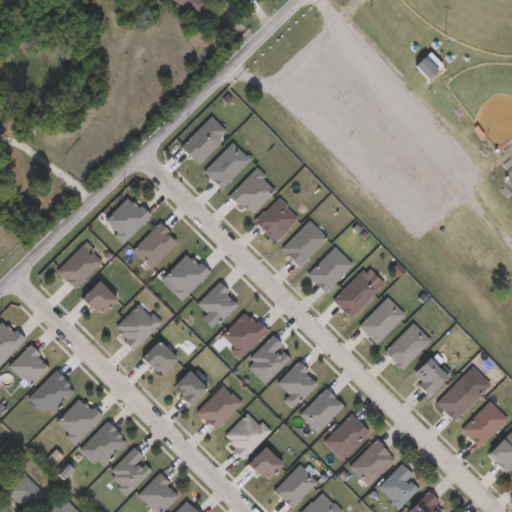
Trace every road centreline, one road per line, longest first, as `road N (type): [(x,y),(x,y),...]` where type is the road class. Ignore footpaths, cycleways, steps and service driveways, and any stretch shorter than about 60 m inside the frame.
road 1 (residential): [(136,159),(491,511)]
road 2 (residential): [(0,292),(296,0)]
road 3 (residential): [(15,278),(246,511)]
